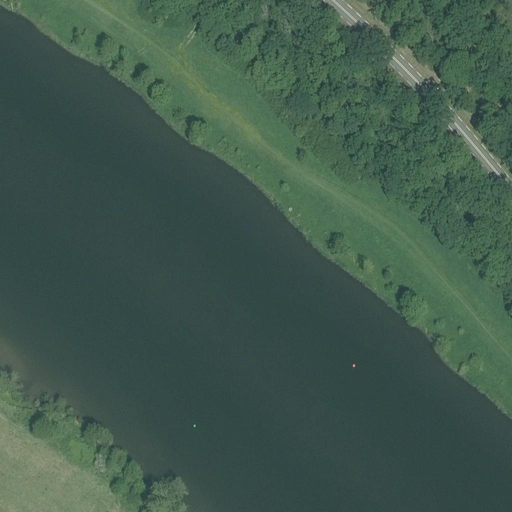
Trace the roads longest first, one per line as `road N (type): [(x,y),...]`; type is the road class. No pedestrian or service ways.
road 1 (track): [(94,0),(298,172),(388,215),(511,360)]
road 2 (primary): [(511,186),(467,128),(332,0)]
road 3 (track): [(34,431),(134,511)]
